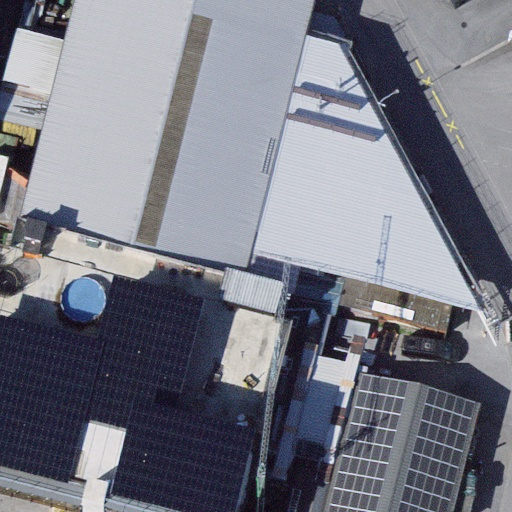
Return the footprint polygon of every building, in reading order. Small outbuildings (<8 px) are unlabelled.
[(310,96),(329,15),(282,4),(282,0),(85,0),(29,242),(263,297),(310,96)] [(511,0),(460,0),(472,22),(511,0)] [(3,118),(52,124),(63,41),(13,35),(3,118)] [(470,291),(377,112),(310,96),(263,297),(457,342),(470,291)] [(0,511),(4,511),(246,511),(288,344),(0,273),(0,511)] [(454,511),(478,419),(368,391),(337,511),(454,511)]
